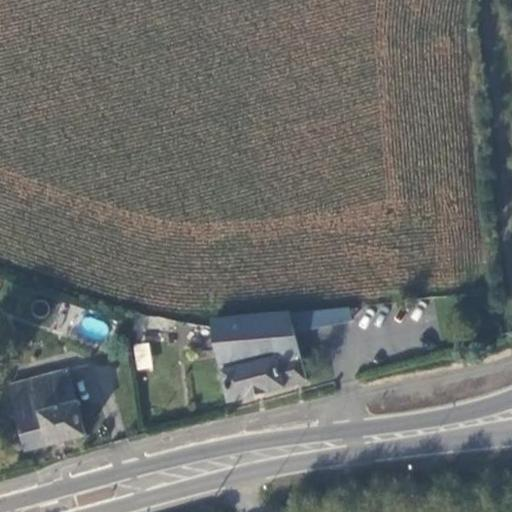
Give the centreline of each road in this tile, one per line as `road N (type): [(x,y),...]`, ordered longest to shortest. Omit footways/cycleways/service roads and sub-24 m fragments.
road 1 (secondary): [(42,511),(302,450)]
road 2 (secondary): [(511,401),(352,443)]
road 3 (secondary): [(352,443),(511,434)]
